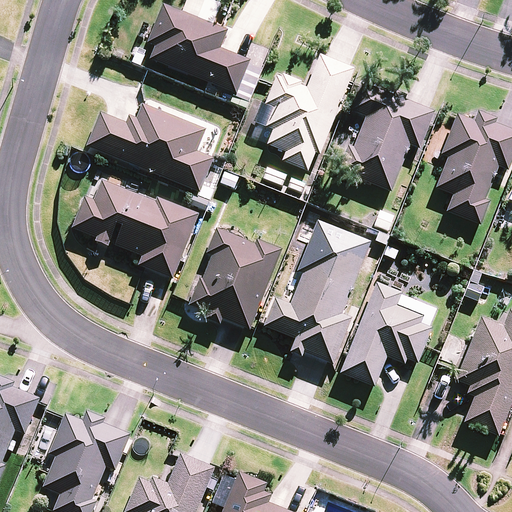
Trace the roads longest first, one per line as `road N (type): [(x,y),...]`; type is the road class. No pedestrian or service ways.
road 1 (residential): [(456,511),(433,487),(389,462),(96,350),(32,294),(15,259),(8,194),(61,0)]
road 2 (residential): [(366,0),(511,59)]
